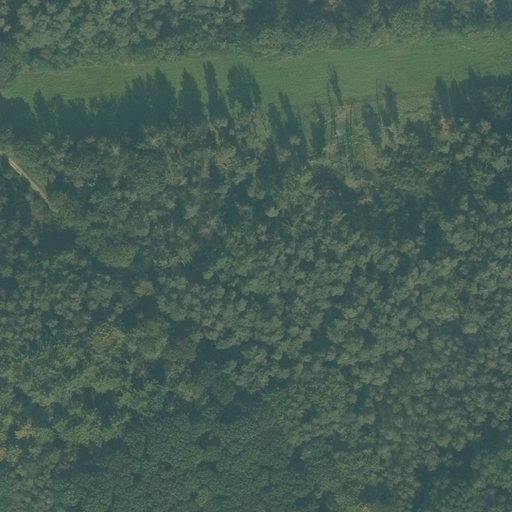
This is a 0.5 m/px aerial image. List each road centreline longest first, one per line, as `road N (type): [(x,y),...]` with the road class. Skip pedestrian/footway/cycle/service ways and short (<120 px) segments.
road 1 (track): [(0,150),(337,511)]
road 2 (track): [(245,409),(362,371),(410,334),(440,323),(476,324)]
